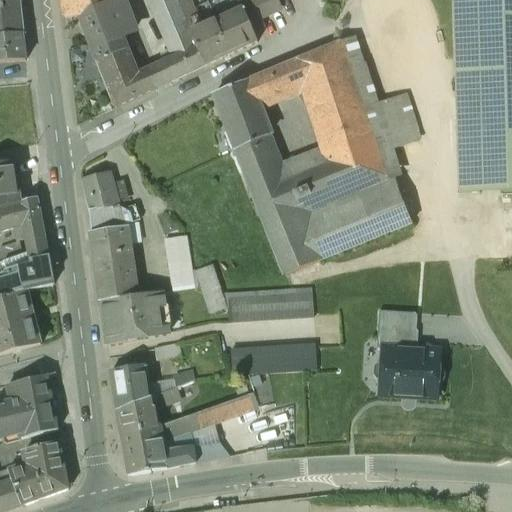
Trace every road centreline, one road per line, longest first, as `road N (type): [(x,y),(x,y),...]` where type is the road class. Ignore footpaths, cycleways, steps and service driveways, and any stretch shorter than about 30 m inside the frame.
road 1 (secondary): [(100,505),(169,488),(357,466),(511,475)]
road 2 (secondary): [(100,505),(54,156)]
road 3 (residential): [(54,156),(253,65),(299,27),(315,0)]
road 4 (secondary): [(54,156),(37,0)]
